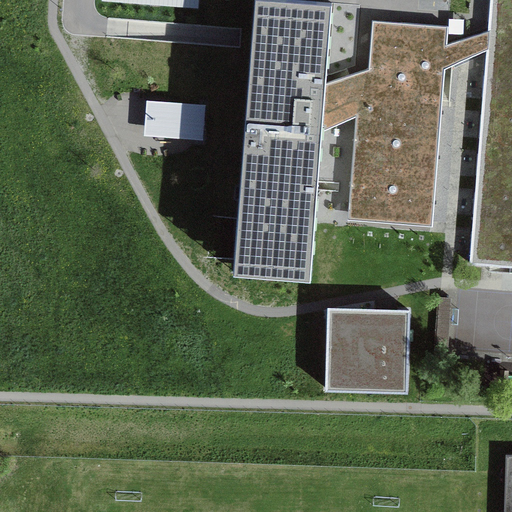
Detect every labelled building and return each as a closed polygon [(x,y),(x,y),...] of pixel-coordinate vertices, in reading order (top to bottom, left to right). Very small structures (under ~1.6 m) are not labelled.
[(323,123),(326,82),(333,3),(300,0),(255,0),(236,252),(312,258),(323,123)] [(511,0),(491,0),(489,31),(487,53),(471,263),(511,265),(511,0)] [(390,42),(383,42),(380,65),(326,82),(323,123),(357,109),(349,211),(434,218),(445,69),(487,53),(489,31),(447,44),(449,25),(404,21),(400,43),(390,42)] [(146,95),(145,132),(206,134),(207,97),(146,95)] [(439,298),(436,346),(447,347),(450,299),(439,298)] [(408,395),(410,311),(327,308),(325,393),(408,395)]
